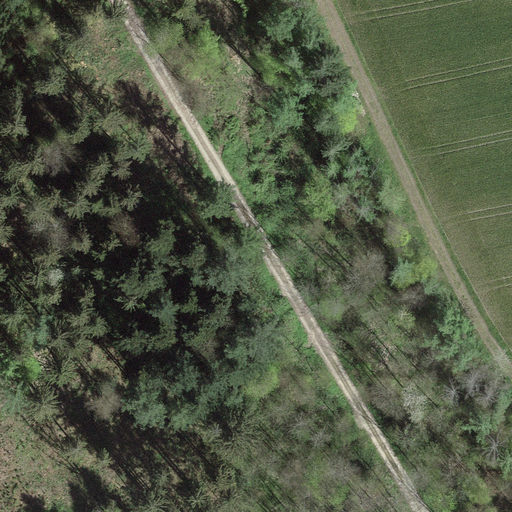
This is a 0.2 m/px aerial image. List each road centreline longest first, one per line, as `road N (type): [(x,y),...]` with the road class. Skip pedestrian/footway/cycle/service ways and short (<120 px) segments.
road 1 (track): [(421,511),(115,0)]
road 2 (track): [(327,0),(492,338),(511,364)]
